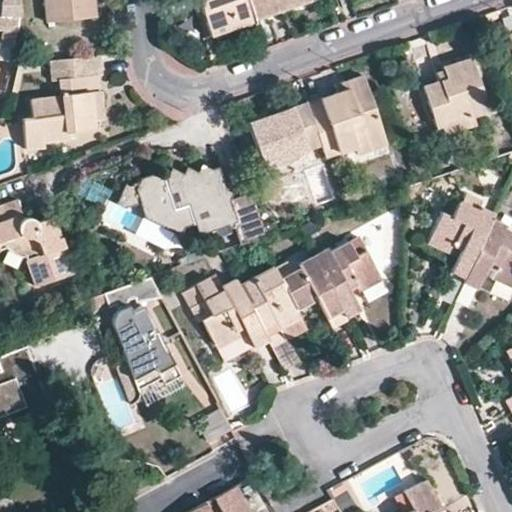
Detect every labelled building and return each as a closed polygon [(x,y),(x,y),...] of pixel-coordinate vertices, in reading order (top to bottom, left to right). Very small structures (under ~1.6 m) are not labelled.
[(0,0),(0,16),(19,16),(18,0),(0,0)] [(41,0),(43,24),(91,17),(89,0),(41,0)] [(196,0),(189,0),(194,11),(201,10),(196,0)] [(206,30),(209,38),(252,23),(244,0),(196,0),(201,10),(194,11),(200,31),(206,30)] [(244,0),(252,23),(267,18),(264,8),(277,4),(279,8),(301,0),(244,0)] [(264,8),(267,18),(309,3),(308,0),(301,0),(279,8),(277,4),(264,8)] [(16,32),(1,32),(0,38),(0,57),(10,60),(16,32)] [(97,57),(47,61),(49,81),(58,80),(59,98),(28,102),(30,121),(21,123),(24,151),(40,150),(40,144),(65,141),(64,133),(92,130),(89,95),(97,93),(95,76),(99,75),(97,57)] [(438,85),(423,91),(437,132),(442,130),(478,118),(491,113),(471,60),(442,71),(445,82),(438,85)] [(434,74),(438,85),(445,82),(442,71),(434,74)] [(335,98),(306,108),(321,149),(325,162),(356,151),(358,159),(387,149),(363,80),(345,86),(347,93),(335,98)] [(333,89),(335,98),(347,93),(345,86),(333,89)] [(306,108),(251,127),(264,168),(278,163),(281,162),(321,149),(306,108)] [(481,124),(478,118),(442,130),(445,138),(481,124)] [(278,163),(264,168),(267,176),(270,184),(287,179),(281,162),(278,163)] [(185,171),(181,179),(174,182),(171,188),(165,189),(163,185),(153,180),(141,184),(137,193),(132,191),(130,194),(124,192),(113,212),(121,216),(139,211),(152,214),(156,224),(166,227),(168,237),(180,242),(183,232),(193,228),(196,240),(236,226),(217,171),(204,175),(200,185),(194,182),(196,177),(185,171)] [(170,174),(163,185),(165,189),(171,188),(174,182),(181,179),(170,174)] [(361,208),(378,201),(373,186),(355,192),(361,208)] [(355,192),(337,198),(343,214),(361,208),(355,192)] [(484,205),(467,197),(463,208),(474,213),(476,208),(481,211),(484,205)] [(337,198),(321,203),(326,219),(343,214),(337,198)] [(489,219),(491,215),(481,211),(476,208),(474,213),(463,208),(455,204),(448,217),(439,214),(425,245),(448,255),(451,249),(455,240),(462,243),(458,252),(448,274),(454,276),(462,279),(489,219)] [(23,264),(24,264),(35,292),(66,281),(75,278),(61,240),(56,241),(52,230),(48,220),(25,228),(18,205),(0,212),(0,257),(6,255),(10,258),(14,261),(20,262),(23,264)] [(143,226),(168,237),(166,227),(156,224),(152,214),(139,211),(143,226)] [(462,279),(460,284),(474,290),(483,268),(487,258),(493,262),(489,271),(487,277),(511,288),(511,285),(511,235),(501,231),(503,226),(489,219),(462,279)] [(61,240),(57,228),(52,230),(56,241),(61,240)] [(455,240),(451,249),(458,252),(462,243),(455,240)] [(328,252),(314,259),(346,321),(360,313),(353,301),(349,295),(355,291),(359,298),(383,285),(369,254),(357,260),(350,246),(331,256),(328,252)] [(487,258),(483,268),(489,271),(493,262),(487,258)] [(300,266),(298,267),(299,271),(281,280),(298,313),(318,304),(322,312),(332,332),(348,325),(346,321),(314,259),(300,266)] [(300,266),(297,260),(275,270),(276,271),(281,280),(299,271),(298,267),(300,266)] [(244,297),(267,344),(272,352),(288,344),(281,332),(303,322),(298,313),(281,280),(276,271),(254,282),(260,289),(244,297)] [(435,317),(444,321),(460,284),(462,279),(454,276),(435,317)] [(154,281),(106,297),(112,313),(140,304),(141,308),(164,300),(154,281)] [(240,323),(245,331),(255,350),(267,344),(244,297),(240,289),(236,281),(216,292),(211,283),(184,296),(193,314),(207,308),(212,318),(203,323),(219,352),(240,341),(237,335),(233,327),(240,323)] [(240,289),(244,297),(260,289),(254,282),(240,289)] [(353,301),(359,298),(355,291),(349,295),(353,301)] [(99,300),(93,302),(98,318),(112,313),(106,297),(99,300)] [(303,322),(322,312),(318,304),(298,313),(303,322)] [(128,362),(139,394),(141,393),(164,383),(166,389),(184,381),(149,310),(135,316),(133,310),(123,314),(119,317),(116,322),(116,327),(128,362)] [(281,332),(288,344),(308,333),(303,322),(281,332)] [(233,327),(237,335),(245,331),(240,323),(233,327)] [(255,350),(245,331),(237,335),(240,341),(219,352),(227,366),(255,350)] [(1,360),(0,360),(0,381),(3,389),(30,380),(39,401),(46,398),(43,392),(27,351),(1,360)] [(284,377),(273,356),(260,363),(270,384),(284,377)] [(139,394),(128,362),(128,363),(127,364),(126,365),(126,367),(125,368),(123,369),(122,370),(121,371),(118,372),(133,411),(141,393),(139,394)] [(0,422),(24,413),(27,422),(31,432),(55,423),(46,398),(39,401),(30,380),(3,389),(0,381),(0,422)] [(82,419),(68,382),(43,392),(46,398),(55,423),(57,428),(82,419)] [(211,433),(226,427),(219,411),(205,418),(211,433)] [(0,432),(27,422),(24,413),(0,422),(0,432)] [(57,428),(55,423),(31,432),(35,441),(59,433),(57,428)] [(438,511),(444,509),(429,482),(405,494),(413,511),(410,511),(438,511)] [(238,489),(191,511),(240,511),(240,510),(246,506),(238,489)]
